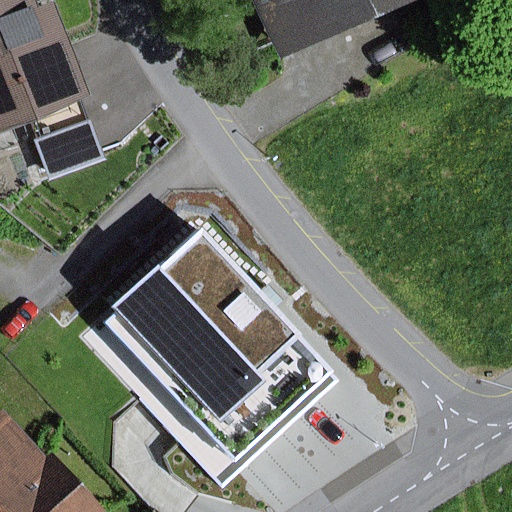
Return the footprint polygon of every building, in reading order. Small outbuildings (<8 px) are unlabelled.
[(0,0),(0,126),(81,100),(46,0),(39,0),(30,3),(28,0),(0,0)] [(407,0),(245,0),(272,59),(407,0)] [(107,311),(240,455),(340,364),(208,219),(107,311)] [(0,423),(0,502),(40,467),(0,423)] [(45,462),(40,467),(0,502),(0,511),(84,511),(87,508),(45,462)]
